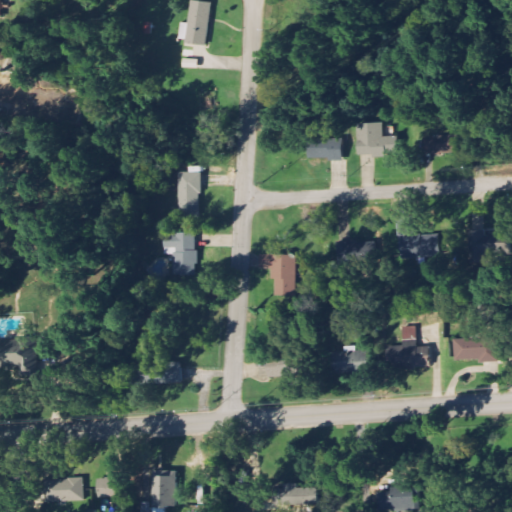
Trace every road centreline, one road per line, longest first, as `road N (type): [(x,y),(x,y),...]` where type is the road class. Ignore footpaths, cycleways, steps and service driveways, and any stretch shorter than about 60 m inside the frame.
road 1 (tertiary): [(511,401),(0,434)]
road 2 (residential): [(229,420),(254,0)]
road 3 (residential): [(243,200),(511,181)]
